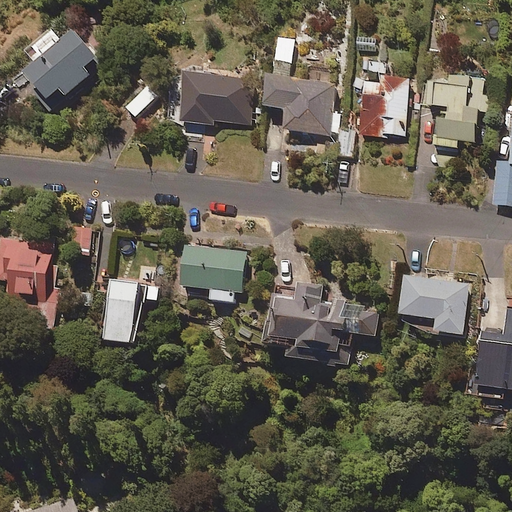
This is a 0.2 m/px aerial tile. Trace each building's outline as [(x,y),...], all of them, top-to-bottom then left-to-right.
[(67,40),(58,29),(38,45),(47,56),(29,70),(52,98),(64,88),(69,95),(95,74),(88,66),(101,55),(80,29),(67,40)] [(273,75),(269,105),(289,107),(287,129),(332,135),(339,83),(291,77),(297,39),(278,36),(273,75)] [(371,69),(369,81),(363,134),(385,137),(385,133),(407,135),(413,78),(392,76),(394,60),(367,57),(365,69),(371,69)] [(253,79),(189,71),(185,103),(173,101),(170,121),(186,123),(184,135),(204,137),(206,123),(219,125),(219,121),(247,124),(253,79)] [(437,144),(440,144),(460,146),(461,138),(478,140),(482,109),(491,110),(495,78),(452,73),(451,83),(433,81),(431,103),(442,104),(437,144)] [(355,134),(340,134),(341,157),(356,157),(355,134)] [(511,162),(500,161),(495,203),(511,205),(511,162)] [(93,229),(76,228),(75,246),(92,247),(93,229)] [(42,239),(0,237),(0,279),(13,280),(12,292),(52,293),(53,259),(41,258),(42,239)] [(248,251),(188,246),(184,286),(213,288),(212,300),(236,303),(237,291),(245,292),(248,251)] [(471,283),(408,276),(404,314),(440,318),(438,331),(466,334),(471,283)] [(143,282),(115,281),(113,343),(141,344),(143,282)] [(303,338),(301,346),(342,353),(343,345),(355,347),(358,334),(378,337),(383,308),(324,298),(326,287),(302,283),(299,298),(289,296),(291,289),(280,287),(273,333),(303,338)] [(94,293),(64,293),(64,308),(94,307),(94,293)] [(511,312),(509,335),(485,333),(481,386),(511,387),(511,312)]
